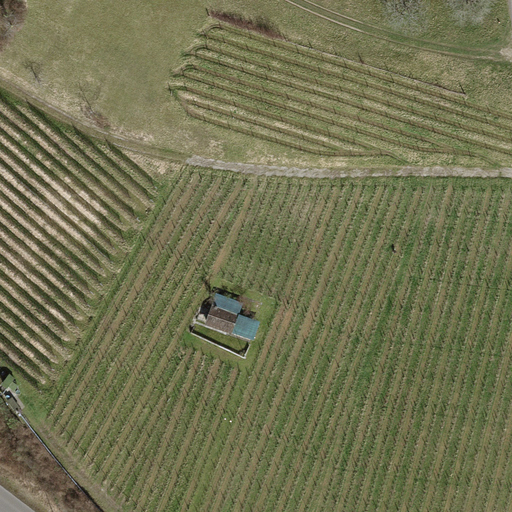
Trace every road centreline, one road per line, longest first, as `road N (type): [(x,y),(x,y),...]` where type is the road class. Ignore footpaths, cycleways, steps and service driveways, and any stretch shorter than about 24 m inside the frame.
road 1 (track): [(511,172),(268,171),(207,163),(99,134),(0,81)]
road 2 (track): [(511,56),(394,37),(293,0)]
road 3 (track): [(116,511),(26,410)]
